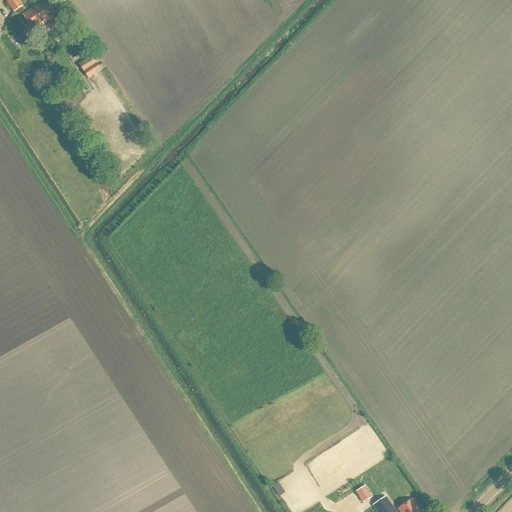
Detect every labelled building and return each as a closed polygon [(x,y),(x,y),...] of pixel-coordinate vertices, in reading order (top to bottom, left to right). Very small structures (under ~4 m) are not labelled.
[(7,0),(5,2),(13,13),(22,7),(17,0),(7,0)] [(33,33),(57,18),(49,5),(47,7),(45,3),(22,17),(33,33)] [(93,57),(79,66),(88,79),(101,71),(93,57)] [(356,492),(363,503),(372,498),(365,487),(356,492)] [(375,511),(393,511),(385,499),(372,507),(375,511)] [(419,511),(412,501),(399,510),(400,511),(419,511)]
